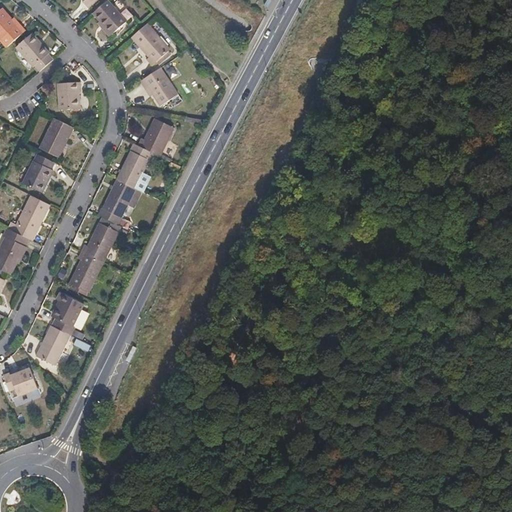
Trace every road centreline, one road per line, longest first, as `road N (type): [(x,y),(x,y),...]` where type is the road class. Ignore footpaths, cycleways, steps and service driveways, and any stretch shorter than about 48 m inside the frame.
road 1 (primary): [(292,0),(85,403)]
road 2 (residential): [(79,42),(113,91),(116,121),(0,351)]
